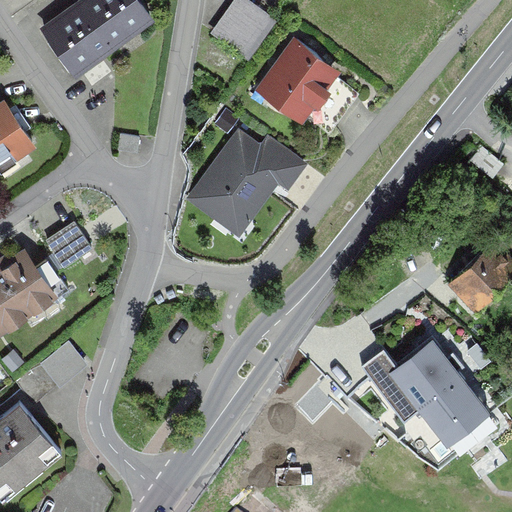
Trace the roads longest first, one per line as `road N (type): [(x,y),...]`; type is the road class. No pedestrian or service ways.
road 1 (secondary): [(511,43),(256,357),(165,495)]
road 2 (unclassified): [(165,495),(113,447),(100,407),(148,264)]
road 3 (residential): [(159,201),(190,0)]
road 4 (residential): [(99,159),(0,19)]
road 5 (residential): [(0,230),(99,159)]
